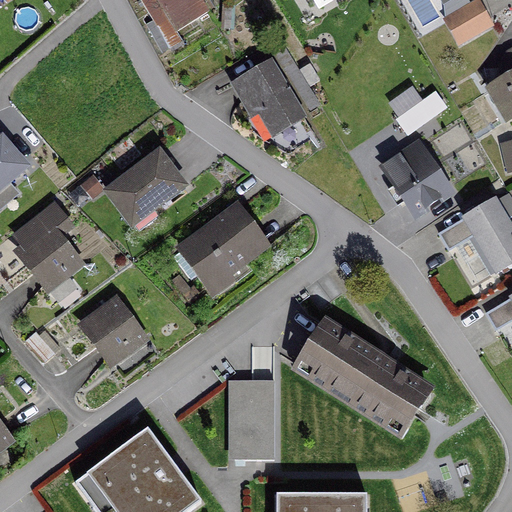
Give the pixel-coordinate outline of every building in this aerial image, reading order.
[(137,0),(168,51),(181,43),(174,33),(205,14),(200,6),(210,0),(137,0)] [(457,44),(484,28),(472,7),(444,23),(457,44)] [(302,119),(285,90),(283,91),(267,65),(230,86),(250,120),(261,113),(274,136),(302,119)] [(317,106),(292,65),(283,70),(308,112),(317,106)] [(308,88),(317,82),(308,66),(298,72),(308,88)] [(511,118),(511,77),(488,92),(506,122),(511,118)] [(397,123),(406,135),(442,109),(433,97),(397,123)] [(0,192),(27,169),(2,140),(0,142),(0,192)] [(507,172),(511,170),(511,155),(503,157),(507,172)] [(130,227),(181,188),(157,156),(106,195),(130,227)] [(386,167),(382,170),(395,189),(388,194),(396,207),(403,202),(412,216),(447,194),(425,160),(407,171),(399,158),(388,165),(387,164),(385,165),(386,167)] [(437,236),(447,252),(473,237),(495,275),(511,264),(511,237),(492,204),(437,236)] [(27,251),(19,258),(44,289),(75,264),(55,239),(67,230),(51,210),(16,238),(27,251)] [(227,274),(260,249),(233,213),(182,251),(209,287),(217,295),(233,283),(227,274)] [(191,289),(188,292),(176,279),(170,284),(186,303),(196,296),(191,289)] [(511,299),(485,316),(494,332),(511,321),(511,299)] [(96,321),(83,331),(107,363),(140,339),(116,307),(108,313),(98,311),(96,321)] [(399,434),(425,394),(323,330),(297,369),(399,434)] [(42,365),(53,356),(34,334),(23,344),(42,365)] [(232,387),(232,456),(271,457),(272,388),(232,387)] [(193,511),(202,506),(149,434),(77,486),(95,511),(193,511)] [(363,511),(364,494),(276,495),(276,511),(363,511)]
